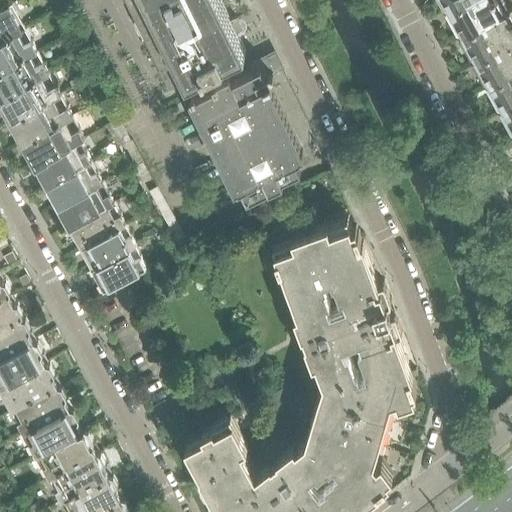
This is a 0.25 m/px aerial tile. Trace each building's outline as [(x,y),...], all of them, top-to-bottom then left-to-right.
[(127,0),(170,86),(186,78),(187,78),(204,70),(205,70),(208,69),(208,68),(225,59),(246,49),(239,34),(237,30),(232,20),(231,17),(223,3),(222,0),(127,0)] [(507,10),(501,0),(464,0),(450,8),(455,16),(453,23),(458,31),(464,33),(479,25),(479,21),(487,17),(492,18),(507,10)] [(0,39),(23,27),(10,2),(0,7),(0,39)] [(505,44),(511,39),(511,10),(511,8),(507,10),(492,18),(487,17),(479,21),(479,25),(464,33),(469,41),(467,48),(471,56),(478,58),(492,50),(493,46),(500,42),(505,44)] [(0,68),(35,50),(23,27),(0,39),(0,68)] [(511,39),(505,44),(500,42),(493,46),(492,50),(478,58),(482,66),(480,73),(485,81),(491,83),(506,75),(507,71),(511,68),(511,39)] [(0,91),(2,95),(47,72),(35,50),(0,68),(0,91)] [(304,151),(268,79),(273,77),(272,75),(275,71),(274,69),(275,68),(274,67),(275,66),(273,62),(270,56),(269,56),(268,55),(251,63),(251,65),(234,74),(231,67),(217,74),(217,75),(215,76),(217,79),(203,85),(201,81),(195,84),(196,85),(192,87),(194,90),(195,93),(203,111),(204,111),(239,183),(243,181),(249,193),(270,183),(271,183),(285,176),(283,173),(302,164),(297,154),(304,151)] [(55,68),(66,62),(63,57),(52,63),(55,68)] [(511,68),(507,71),(506,75),(491,83),(496,91),(494,98),(498,106),(505,108),(511,103),(511,68)] [(14,117),(59,93),(47,72),(2,95),(5,103),(10,110),(14,117)] [(80,82),(78,77),(70,81),(72,86),(80,82)] [(26,139),(71,115),(59,93),(14,117),(17,125),(22,131),(26,139)] [(89,104),(86,99),(79,103),(82,108),(89,104)] [(38,161),(80,138),(83,137),(71,115),(26,139),(29,147),(33,153),(38,161)] [(119,117),(111,122),(123,144),(124,143),(131,140),(120,120),(119,117)] [(50,182),(91,160),(80,138),(38,161),(39,162),(38,165),(42,171),(45,173),(50,182)] [(131,140),(124,143),(136,164),(144,160),(132,139),(131,140)] [(61,202),(103,181),(91,160),(50,182),(50,183),(50,186),(53,192),(56,194),(61,202)] [(72,224),(114,201),(103,181),(61,202),(62,204),(61,207),(64,213),(67,214),(72,224)] [(188,238),(158,185),(150,189),(179,243),(188,238)] [(84,244),(125,222),(114,201),(72,224),(73,225),(73,228),(76,234),(79,235),(84,244)] [(380,488),(388,482),(387,481),(391,478),(389,475),(393,472),(383,458),(378,461),(375,457),(378,446),(382,447),(384,443),(379,442),(383,430),(387,431),(388,427),(384,425),(388,414),(392,415),(393,410),(389,409),(392,397),(397,396),(399,401),(416,395),(414,390),(417,389),(415,384),(416,384),(413,374),(419,372),(417,366),(412,368),(399,332),(405,330),(396,304),(386,276),(379,279),(364,237),(363,237),(359,227),(359,228),(357,223),(353,225),(349,213),(329,220),(293,233),(293,234),(273,241),(278,253),(277,254),(281,265),(282,264),(299,310),(295,311),(302,328),(300,329),(303,336),(306,343),(307,342),(314,359),(317,358),(324,377),(306,437),(297,444),(295,442),(281,452),(280,451),(274,456),(267,461),(268,462),(257,470),(243,446),(249,443),(232,412),(230,412),(212,422),(213,424),(202,429),(204,432),(186,442),(201,471),(200,472),(202,477),(202,480),(206,487),(209,488),(211,493),(211,496),(214,503),(218,504),(220,509),(222,508),(223,511),(351,511),(376,492),(380,497),(385,493),(380,488)] [(94,264),(135,243),(136,242),(125,222),(84,244),(84,245),(84,249),(87,254),(90,256),(94,264)] [(104,287),(147,265),(135,243),(94,264),(93,265),(104,287)] [(0,298),(10,293),(11,290),(6,279),(2,279),(0,274),(0,298)] [(0,327),(22,315),(24,312),(18,302),(14,301),(10,293),(0,298),(0,327)] [(0,356),(35,338),(30,330),(31,327),(26,316),(22,315),(0,327),(0,356)] [(0,386),(47,360),(43,353),(44,349),(38,339),(35,338),(0,356),(0,386)] [(0,388),(11,408),(59,383),(55,375),(56,372),(50,361),(47,360),(0,386),(0,388)] [(23,432),(71,405),(67,398),(68,394),(62,384),(59,383),(11,408),(23,432)] [(291,403),(283,388),(264,398),(273,413),(291,403)] [(35,454),(83,428),(79,420),(80,417),(74,406),(71,405),(23,432),(35,454)] [(47,476),(98,449),(94,441),(95,438),(89,427),(85,426),(83,428),(35,454),(47,476)] [(59,500),(110,472),(106,464),(107,461),(101,450),(98,449),(47,476),(59,500)] [(66,511),(91,511),(122,495),(118,487),(119,483),(113,473),(110,472),(59,500),(66,511)] [(131,511),(130,510),(131,506),(126,496),(122,495),(91,511),(131,511)]
